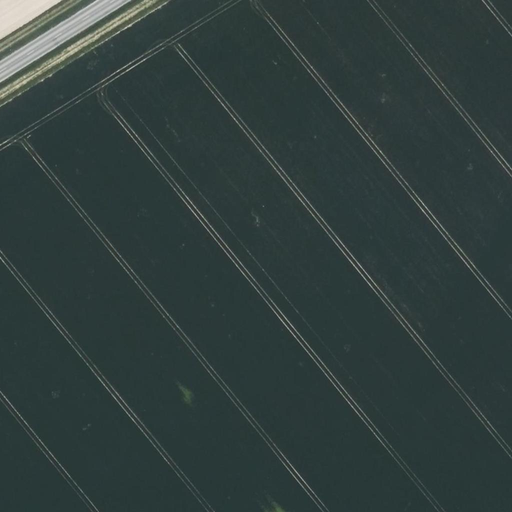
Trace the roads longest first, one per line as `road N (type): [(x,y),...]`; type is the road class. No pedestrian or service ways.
road 1 (track): [(159,0),(0,98)]
road 2 (secondary): [(0,73),(115,0)]
